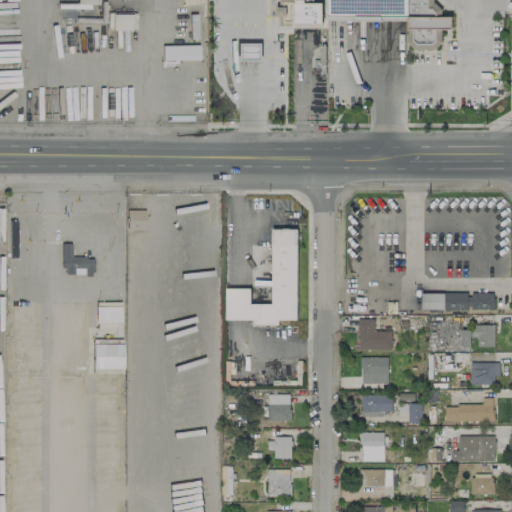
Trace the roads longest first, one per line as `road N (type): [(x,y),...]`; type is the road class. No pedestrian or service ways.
road 1 (secondary): [(0,154),(327,163),(511,158)]
road 2 (residential): [(327,163),(326,511)]
